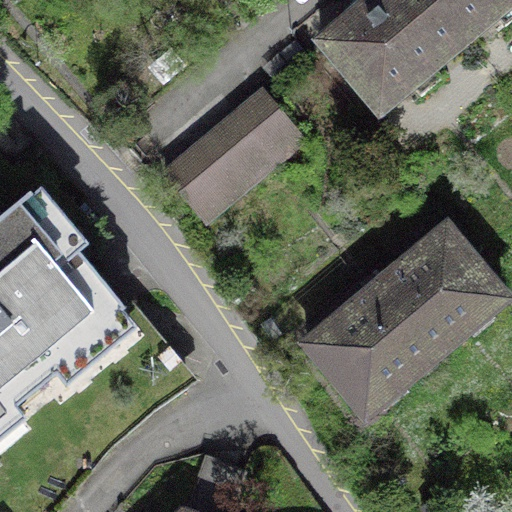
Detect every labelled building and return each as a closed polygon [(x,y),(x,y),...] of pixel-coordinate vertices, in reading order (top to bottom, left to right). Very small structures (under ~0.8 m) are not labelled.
[(378,113),(463,43),(426,0),(372,0),(320,44),(378,113)] [(511,0),(426,0),(463,43),(511,0)] [(203,219),(300,139),(262,94),(165,174),(203,219)] [(0,410),(123,310),(27,195),(0,217),(0,410)] [(307,347),(366,416),(504,299),(444,230),(307,347)] [(226,511),(244,470),(204,456),(183,511),(226,511)]
